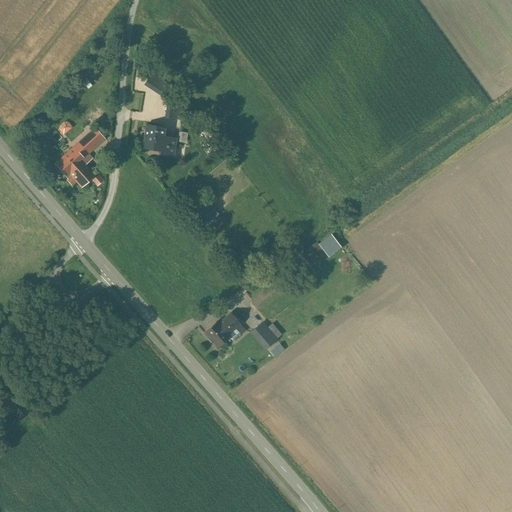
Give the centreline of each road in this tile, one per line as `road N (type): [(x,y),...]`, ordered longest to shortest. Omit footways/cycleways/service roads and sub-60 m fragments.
road 1 (tertiary): [(81,239),(320,511)]
road 2 (unclassified): [(81,239),(110,202),(119,169),(137,0)]
road 3 (tertiary): [(0,144),(81,239)]
